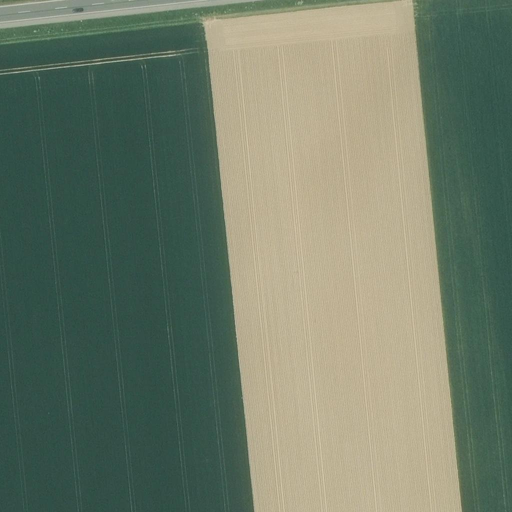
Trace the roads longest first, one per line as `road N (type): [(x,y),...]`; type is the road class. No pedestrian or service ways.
road 1 (track): [(0,43),(380,0)]
road 2 (motorway): [(0,17),(163,0)]
